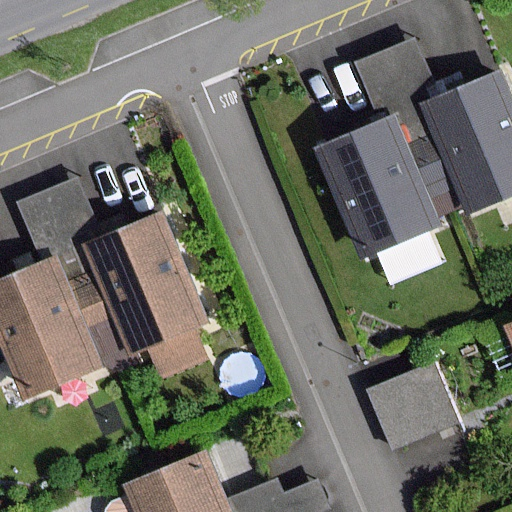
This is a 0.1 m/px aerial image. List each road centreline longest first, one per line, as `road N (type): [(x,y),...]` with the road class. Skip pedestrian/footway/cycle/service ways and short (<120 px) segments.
road 1 (residential): [(195,54),(383,511)]
road 2 (residential): [(0,137),(195,54)]
road 3 (residential): [(195,54),(325,0)]
